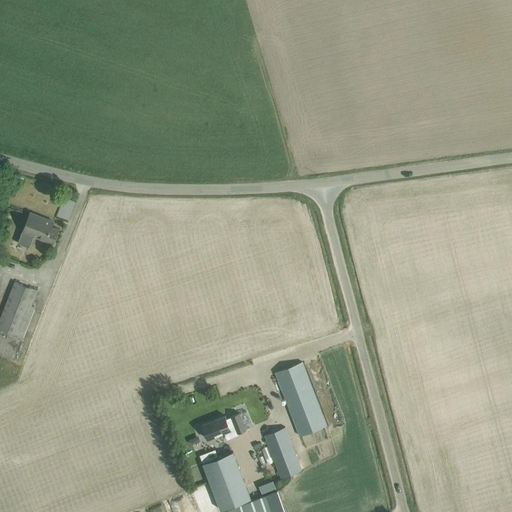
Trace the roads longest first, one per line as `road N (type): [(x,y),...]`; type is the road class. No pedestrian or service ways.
road 1 (unclassified): [(405,511),(321,183)]
road 2 (unclassified): [(321,183),(148,188),(64,179),(0,159)]
road 3 (unclassified): [(321,183),(511,155)]
